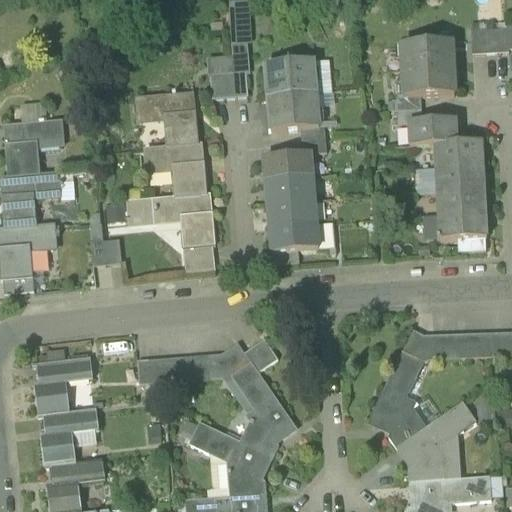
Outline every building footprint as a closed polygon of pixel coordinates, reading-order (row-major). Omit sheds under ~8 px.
[(484,58),(496,58),(495,34),(483,35),(484,58)] [(508,57),(508,55),(507,34),(495,34),(496,58),(508,57)] [(472,36),(473,59),(484,58),(483,35),(472,36)] [(405,102),(422,101),(455,99),(452,46),(402,49),(405,102)] [(267,71),(270,105),(317,100),(314,67),(267,71)] [(248,78),(234,79),(236,103),(250,102),(248,78)] [(225,104),(236,103),(234,79),(222,80),(225,104)] [(213,105),(225,104),(222,80),(211,81),(213,105)] [(164,123),(167,153),(196,150),(199,150),(197,118),(189,119),(187,99),(136,103),(138,125),(164,123)] [(320,132),(317,100),(270,105),(273,139),(301,136),(320,134),(320,132)] [(398,102),(398,116),(422,114),(422,101),(405,102),(398,102)] [(423,126),(422,114),(398,116),(399,129),(410,128),(410,126),(423,126)] [(411,151),(435,150),(456,149),(455,124),(423,126),(410,126),(410,128),(411,151)] [(5,151),(7,182),(40,180),(37,150),(64,148),(62,126),(11,130),(13,151),(5,151)] [(301,136),(302,148),(326,145),(325,131),(320,132),(320,134),(301,136)] [(327,158),(326,145),(302,148),(303,160),(310,159),(310,160),(327,158)] [(435,150),(436,174),(483,171),(482,148),(456,149),(435,150)] [(198,169),(196,150),(167,153),(145,155),(147,176),(172,174),(175,203),(205,200),(207,200),(204,168),(198,169)] [(264,163),(266,187),(312,183),(310,160),(310,159),(303,160),(264,163)] [(436,174),(437,198),(484,195),(483,171),(436,174)] [(1,202),(5,234),(36,231),(34,202),(61,199),(59,178),(40,180),(7,182),(8,202),(1,202)] [(266,187),(268,211),(315,207),(312,183),(266,187)] [(437,198),(439,221),(485,219),(484,195),(437,198)] [(207,219),(205,200),(175,203),(153,205),(154,227),(182,225),(184,256),(213,252),(216,252),(213,219),(207,219)] [(130,228),(154,227),(153,205),(128,207),(130,228)] [(268,211),(270,235),(317,231),(315,207),(268,211)] [(457,245),(461,245),(485,243),(487,243),(485,219),(439,221),(440,245),(440,246),(457,245)] [(438,245),(440,245),(439,221),(425,222),(426,244),(438,243),(438,245)] [(333,229),(317,231),(319,255),(335,253),(333,229)] [(33,283),(32,278),(30,253),(37,252),(57,251),(56,242),(60,241),(60,237),(56,238),(55,230),(36,231),(5,234),(4,234),(6,253),(0,253),(0,272),(1,285),(3,285),(33,283)] [(298,257),(319,255),(317,231),(270,235),(272,259),(274,259),(298,257)] [(486,256),(485,243),(461,245),(462,257),(486,256)] [(108,247),(110,271),(122,270),(120,245),(108,247)] [(92,248),(94,272),(106,271),(104,247),(92,248)] [(42,257),(37,252),(30,253),(32,278),(44,277),(42,257)] [(184,256),(184,267),(214,263),(213,252),(184,256)] [(274,259),(276,271),(300,269),(298,257),(274,259)] [(216,277),(214,263),(184,267),(185,280),(216,277)] [(3,285),(5,299),(34,296),(33,283),(3,285)] [(423,367),(433,365),(432,340),(423,340),(413,335),(403,357),(424,367),(423,367)] [(469,364),(481,363),(480,338),(468,339),(469,364)] [(481,363),(493,363),(492,338),(480,338),(481,363)] [(493,363),(505,363),(504,338),(492,338),(493,363)] [(445,365),(457,364),(456,339),(444,340),(445,365)] [(457,364),(469,364),(468,339),(456,339),(457,364)] [(433,365),(445,365),(444,340),(432,340),(433,365)] [(265,344),(255,351),(268,371),(278,364),(265,344)] [(238,349),(221,359),(223,384),(233,383),(232,382),(252,368),(245,358),(238,349)] [(258,378),(268,371),(255,351),(245,358),(252,368),(258,378)] [(397,454),(399,452),(426,433),(412,412),(408,414),(402,411),(423,367),(424,367),(403,357),(369,426),(391,437),(389,442),(397,454)] [(211,384),(223,384),(221,359),(209,360),(211,384)] [(199,385),(211,384),(209,360),(197,361),(199,385)] [(187,386),(199,385),(197,361),(185,362),(187,386)] [(175,387),(187,386),(185,362),(173,363),(175,387)] [(38,421),(45,421),(70,418),(66,388),(93,385),(90,363),(32,370),(32,372),(39,371),(41,389),(34,390),(38,421)] [(163,388),(175,387),(173,363),(161,364),(163,388)] [(152,389),(163,388),(161,364),(149,365),(152,389)] [(140,390),(152,389),(149,365),(137,365),(140,390)] [(251,424),(240,448),(270,462),(272,464),(278,451),(276,447),(296,433),(258,378),(252,368),(232,382),(233,383),(260,423),(255,426),(251,424)] [(409,489),(412,489),(445,486),(443,460),(439,460),(435,455),(476,427),(463,408),(426,433),(399,452),(413,472),(408,475),(409,489)] [(44,472),(51,471),(76,468),(73,439),(99,435),(97,414),(70,418),(45,421),(47,440),(41,440),(44,472)] [(259,485),(270,462),(240,448),(200,429),(190,450),(235,471),(232,477),(228,477),(230,503),(263,500),(266,500),(264,486),(259,485)] [(49,511),(81,511),(79,489),(105,486),(103,465),(76,468),(51,471),(54,490),(47,491),(49,511)] [(442,511),(442,509),(491,506),(489,482),(445,486),(412,489),(413,511),(442,511)] [(264,511),(263,500),(230,503),(186,507),(186,511),(264,511)]
